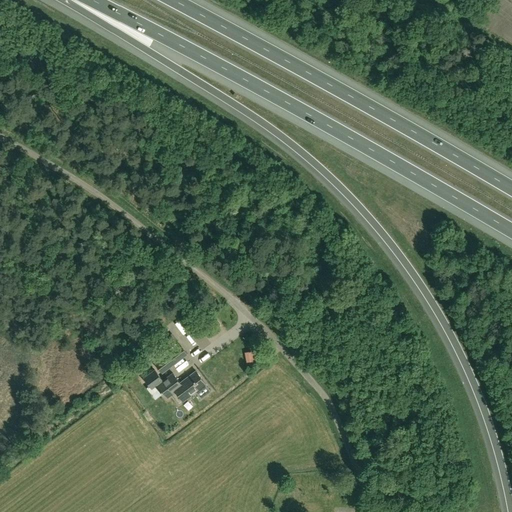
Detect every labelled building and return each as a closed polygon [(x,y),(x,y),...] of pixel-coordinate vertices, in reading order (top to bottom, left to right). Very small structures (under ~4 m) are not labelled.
[(213,316),(200,326),(208,336),(221,325),(213,316)] [(182,328),(177,330),(180,340),(186,338),(182,328)] [(147,373),(157,365),(163,373),(188,354),(180,345),(178,346),(172,338),(167,341),(166,340),(161,344),(161,343),(148,352),(151,358),(142,365),(147,373)] [(257,350),(245,352),(248,362),(259,360),(257,350)] [(212,391),(197,371),(181,382),(174,373),(164,380),(156,370),(145,378),(151,386),(155,383),(167,399),(172,395),(180,404),(196,392),(201,399),(212,391)] [(222,397),(231,394),(230,389),(220,392),(222,397)]
